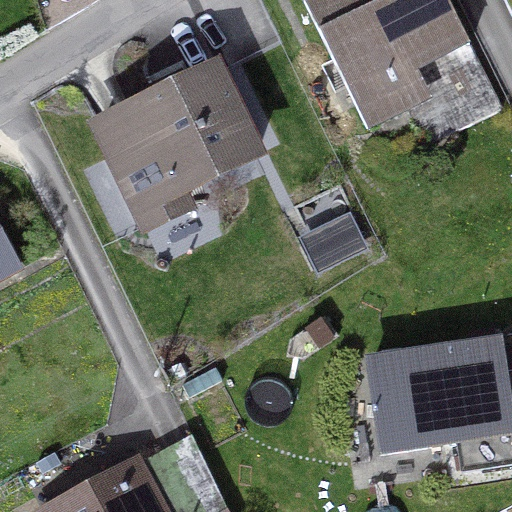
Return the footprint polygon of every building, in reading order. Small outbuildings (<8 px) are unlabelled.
[(456,116),(462,128),(500,111),(445,0),(386,0),(374,6),(370,0),(319,0),(308,6),(306,2),(303,3),(367,132),(369,127),(407,108),(420,134),(456,116)] [(217,74),(97,132),(144,228),(184,209),(177,194),(257,155),(253,153),(217,74)] [(0,280),(18,271),(0,238),(0,280)] [(511,396),(506,398),(498,349),(369,368),(382,453),(457,442),(462,473),(511,465),(511,396)] [(225,511),(192,442),(140,470),(137,466),(51,511),(225,511)]
